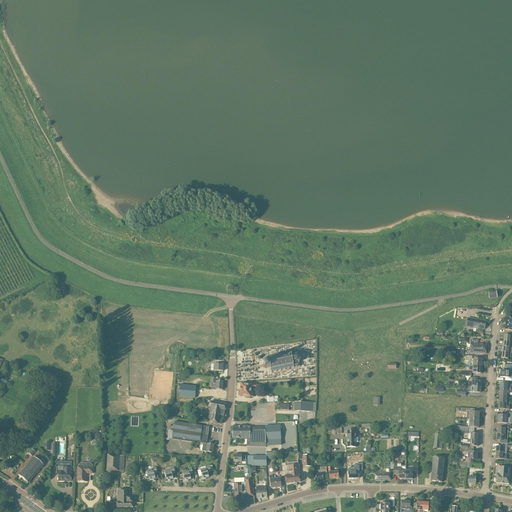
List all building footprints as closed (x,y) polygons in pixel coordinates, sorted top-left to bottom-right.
[(468,318),(466,327),(477,328),(476,332),(482,333),(483,329),(484,330),(486,321),(468,318)] [(264,362),(265,369),(270,367),(270,369),(271,369),(271,372),(272,373),(272,372),(276,371),(276,372),(277,372),(277,371),(280,370),(280,371),(281,371),(281,370),(285,369),(285,370),(285,369),(289,368),(289,369),(290,369),(290,368),(293,367),(293,368),(294,368),(300,366),(299,362),(301,359),(300,356),(297,354),(296,350),(290,351),(290,352),(286,353),(286,352),(285,352),(285,353),(282,354),(282,353),(281,353),(281,354),(278,355),(277,354),(277,355),(273,355),(272,355),(273,356),(269,356),(268,356),(268,357),(269,359),(268,360),(269,360),(269,361),(264,362)] [(473,366),(482,367),(482,360),(472,359),(472,357),(466,356),(466,359),(470,360),(469,366),(473,366)] [(214,371),(223,371),(223,364),(219,364),(219,360),(211,360),(211,371),(214,371)] [(216,384),(216,390),(222,390),(223,382),(215,381),(215,378),(211,378),(211,383),(216,384)] [(472,387),(481,387),(481,381),(477,381),(477,378),(472,378),(472,387)] [(246,397),(246,398),(250,399),(251,397),(251,388),(258,389),(258,385),(241,384),(240,392),(239,392),(238,396),(240,396),(240,397),(246,397)] [(180,385),(179,397),(195,399),(196,386),(180,385)] [(227,405),(226,405),(210,402),(209,407),(211,407),(208,422),(220,424),(222,415),(223,416),(224,410),(226,410),(227,405)] [(291,402),(291,403),(292,405),(294,405),(294,411),(313,412),(313,402),(291,402)] [(469,420),(479,420),(479,413),(474,412),(474,409),(471,408),(461,408),(461,412),(470,412),(469,420)] [(505,413),(504,416),(498,415),(497,423),(507,423),(507,417),(511,417),(511,413),(505,413)] [(469,420),(469,427),(478,428),(479,420),(469,420)] [(203,452),(213,453),(214,445),(208,444),(206,444),(206,442),(207,442),(209,427),(175,422),(172,439),(201,444),(200,445),(204,445),(203,452)] [(507,435),(508,429),(511,429),(511,425),(507,425),(507,429),(497,428),(497,435),(505,435),(507,435)] [(265,426),(265,427),(266,440),(281,440),(280,426),(265,426)] [(250,438),(250,427),(234,427),(233,428),(233,438),(250,438)] [(250,438),(250,447),(266,447),(266,440),(265,427),(250,427),(250,438)] [(435,433),(433,448),(442,449),(443,434),(435,433)] [(507,444),(511,444),(511,441),(508,441),(508,435),(507,435),(505,435),(497,435),(497,441),(500,441),(499,444),(505,444),(507,444)] [(356,438),(347,438),(347,447),(356,447),(356,438)] [(496,453),(506,453),(507,450),(505,450),(505,447),(511,447),(511,444),(507,444),(505,444),(505,447),(496,447),(496,453)] [(42,450),(40,452),(39,453),(40,453),(37,456),(39,458),(40,457),(42,458),(46,453),(42,450)] [(466,459),(466,462),(472,463),(473,460),(477,460),(477,452),(469,452),(469,459),(466,459)] [(507,457),(507,453),(506,453),(496,453),(496,459),(504,459),(504,462),(511,463),(511,459),(507,459),(507,457)] [(107,455),(107,471),(124,472),(125,456),(107,455)] [(267,466),(266,460),(266,456),(253,456),(253,466),(267,466)] [(302,457),(303,463),(303,467),(311,466),(310,456),(302,457)] [(28,463),(38,471),(43,465),(33,457),(28,463)] [(430,481),(442,482),(445,458),(433,457),(430,481)] [(282,464),(282,466),(283,476),(285,476),(286,484),(294,483),(294,486),(297,485),(297,483),(300,482),(300,475),(299,475),(299,469),(300,468),(299,465),(298,465),(298,462),(282,464)] [(23,469),(33,477),(38,471),(28,463),(23,469)] [(77,482),(86,482),(87,476),(85,476),(85,473),(93,474),(93,467),(92,467),(92,465),(91,464),(81,463),(79,465),(79,467),(78,467),(77,482)] [(406,479),(406,471),(406,466),(401,466),(401,467),(397,467),(397,465),(392,465),(392,469),(394,469),(394,475),(399,475),(399,479),(406,479)] [(71,482),(72,471),(71,471),(72,466),(59,466),(58,481),(59,481),(65,481),(71,482)] [(202,476),(200,477),(201,480),(206,479),(206,478),(209,477),(208,473),(211,472),(210,466),(206,467),(207,469),(200,470),(202,476)] [(275,476),(276,488),(281,487),(280,476),(283,476),(282,466),(279,467),(280,471),(277,472),(278,475),(275,476)] [(149,477),(147,478),(148,481),(153,480),(154,481),(155,481),(156,480),(155,474),(158,473),(156,467),(153,468),(153,470),(147,471),(149,477)] [(328,467),(330,479),(340,478),(340,475),(338,475),(338,472),(332,472),(331,467),(328,467)] [(497,467),(496,483),(508,484),(510,468),(497,467)] [(166,478),(164,478),(165,482),(171,481),(170,480),(173,479),(172,474),(175,474),(174,468),(171,468),(171,470),(165,472),(166,478)] [(184,478),(182,479),(183,482),(188,481),(188,480),(191,479),(190,475),(193,474),(192,468),(188,469),(189,471),(183,472),(184,478)] [(406,479),(412,479),(413,475),(418,476),(418,468),(411,468),(411,471),(406,471),(406,479)] [(33,477),(23,469),(18,475),(28,483),(33,477)] [(352,472),(349,472),(349,479),(359,479),(359,471),(359,469),(352,469),(352,472)] [(325,470),(315,471),(315,475),(316,481),(324,480),(323,474),(326,474),(325,470)] [(390,472),(375,473),(375,481),(390,480),(390,472)] [(468,476),(468,484),(475,484),(476,477),(476,473),(472,473),(472,477),(468,476)] [(251,478),(245,479),(245,482),(234,483),(235,497),(232,497),(232,503),(245,502),(245,500),(248,500),(255,499),(251,478)] [(256,488),(256,491),(257,499),(267,498),(266,490),(266,487),(265,481),(261,481),(261,487),(256,488)] [(117,490),(117,502),(117,507),(133,507),(133,497),(131,497),(131,490),(117,490)] [(389,510),(389,506),(394,506),(394,499),(393,497),(391,497),(389,499),(389,500),(388,500),(388,503),(381,503),(381,510),(389,510)] [(412,511),(413,507),(410,507),(410,502),(401,501),(401,507),(400,507),(400,509),(400,511),(399,511),(412,511)] [(422,502),(416,502),(416,506),(413,505),(413,507),(412,511),(416,511),(416,510),(420,510),(419,511),(421,511),(422,510),(422,502)]
